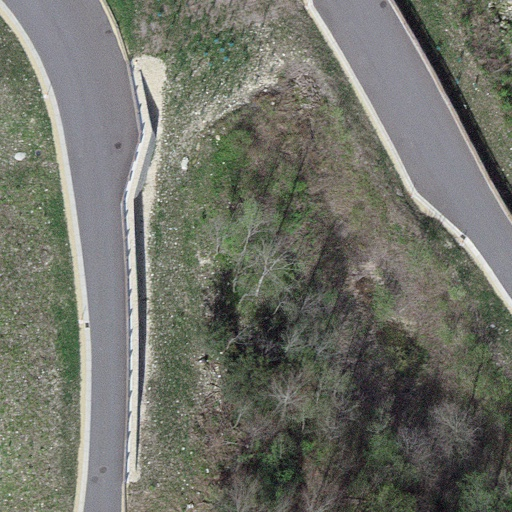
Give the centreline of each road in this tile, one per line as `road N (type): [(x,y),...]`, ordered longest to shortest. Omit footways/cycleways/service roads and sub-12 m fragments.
road 1 (unclassified): [(47,0),(76,49),(95,128),(111,310),(104,511)]
road 2 (unclassified): [(511,256),(461,182),(360,0)]
